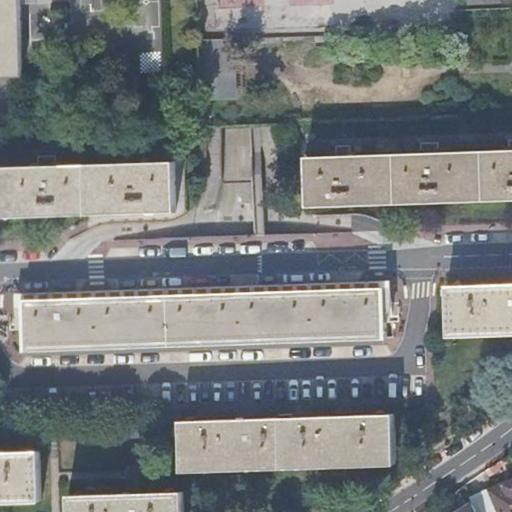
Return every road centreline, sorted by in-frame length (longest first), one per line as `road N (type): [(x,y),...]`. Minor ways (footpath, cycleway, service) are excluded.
road 1 (residential): [(0,363),(17,375),(399,365),(413,350),(423,254)]
road 2 (residential): [(423,254),(0,269)]
road 3 (residential): [(511,426),(387,511)]
